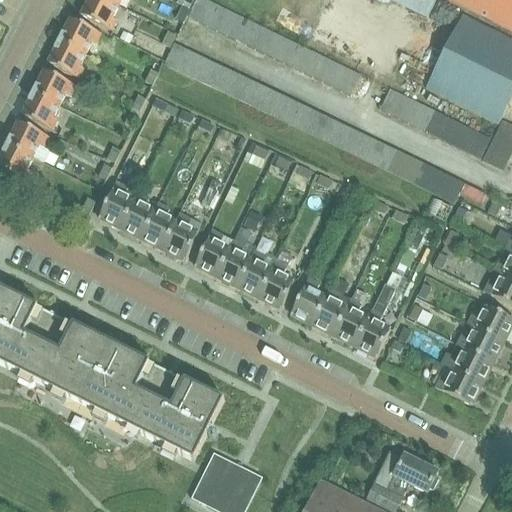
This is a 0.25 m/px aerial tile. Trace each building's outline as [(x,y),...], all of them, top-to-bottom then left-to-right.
[(119,10),(98,0),(89,0),(80,19),(112,34),(117,24),(112,22),(119,10)] [(98,0),(119,10),(123,0),(98,0)] [(179,0),(177,6),(189,11),(194,0),(179,0)] [(198,0),(197,0),(191,13),(188,20),(197,25),(207,4),(198,0)] [(301,27),(310,0),(283,0),(277,19),(301,27)] [(511,0),(380,0),(426,22),(436,0),(443,0),(511,34),(511,0)] [(197,25),(207,30),(217,9),(207,4),(197,25)] [(187,22),(188,20),(191,13),(182,9),(175,23),(184,27),(187,22)] [(217,9),(207,30),(216,34),(226,14),(217,9)] [(216,34),(226,39),(236,18),(226,14),(216,34)] [(236,18),(226,39),(235,44),(245,23),(236,18)] [(511,44),(462,20),(435,73),(426,91),(498,127),(506,109),(511,97),(511,44)] [(70,22),(58,44),(85,58),(91,45),(95,48),(100,38),(70,22)] [(235,44),(245,48),(255,28),(245,23),(235,44)] [(245,48),(255,53),(265,32),(255,28),(245,48)] [(255,53),(264,58),(274,37),(265,32),(255,53)] [(168,34),(162,47),(171,51),(177,38),(168,34)] [(134,40),(124,35),(120,42),(131,47),(134,40)] [(264,58),(274,62),(284,42),(274,37),(264,58)] [(274,62),(283,67),(293,46),(284,42),(274,62)] [(85,58),(58,44),(47,66),(78,82),(83,72),(79,70),(85,58)] [(283,67),(293,71),(303,51),(293,46),(283,67)] [(174,72),(184,52),(174,47),(164,67),(174,72)] [(302,76),(312,55),(303,51),(293,71),(302,76)] [(174,72),(184,76),(193,57),(184,52),(174,72)] [(302,76),(312,81),(322,60),(312,55),(302,76)] [(184,76),(194,81),(203,61),(193,57),(184,76)] [(322,60),(312,81),(321,85),(331,65),(322,60)] [(194,81),(203,86),(213,66),(203,61),(194,81)] [(321,85),(331,90),(341,69),(331,65),(321,85)] [(203,86),(213,90),(222,71),(213,66),(203,86)] [(331,90),(340,95),(350,74),(341,69),(331,90)] [(215,91),(222,95),(232,75),(222,71),(213,90),(215,91)] [(151,72),(145,84),(154,88),(160,76),(151,72)] [(43,74),(32,96),(59,109),(65,97),(69,99),(74,90),(43,74)] [(360,79),(350,74),(340,95),(350,99),(360,79)] [(222,95),(232,100),(242,80),(232,75),(222,95)] [(242,80),(232,100),(236,102),(242,104),(251,85),(242,80)] [(242,104),(251,109),(261,89),(251,85),(242,104)] [(251,109),(261,114),(270,94),(261,89),(251,109)] [(378,113),(388,117),(398,97),(388,92),(378,113)] [(196,96),(190,110),(201,115),(210,97),(202,93),(200,98),(196,96)] [(261,114),(271,118),(280,99),(270,94),(261,114)] [(59,109),(32,96),(21,118),(52,134),(57,124),(53,122),(59,109)] [(398,97),(388,117),(397,122),(407,101),(398,97)] [(132,111),(140,114),(147,102),(139,98),(132,111)] [(271,118),(280,123),(290,103),(280,99),(271,118)] [(397,122),(406,126),(416,106),(407,101),(397,122)] [(280,123),(290,128),(299,108),(290,103),(280,123)] [(179,112),(164,105),(160,115),(175,121),(179,112)] [(406,126),(415,131),(425,110),(416,106),(406,126)] [(299,132),(309,113),(299,108),(290,128),(299,132)] [(425,110),(415,131),(424,135),(434,115),(425,110)] [(299,132),(309,137),(319,117),(309,113),(299,132)] [(124,127),(133,130),(139,118),(131,114),(124,127)] [(179,122),(191,127),(195,120),(182,114),(179,122)] [(424,135),(434,140),(444,119),(434,115),(424,135)] [(319,117),(309,137),(319,142),(328,122),(319,117)] [(434,140),(443,144),(453,124),(444,119),(434,140)] [(319,142),(328,146),(338,127),(328,122),(319,142)] [(201,123),(198,130),(206,134),(211,136),(214,129),(201,123)] [(443,144),(452,149),(462,128),(453,124),(443,144)] [(497,134),(511,141),(511,128),(502,124),(497,134)] [(17,126),(6,148),(33,161),(39,149),(43,151),(48,141),(17,126)] [(328,146),(338,151),(347,132),(338,127),(328,146)] [(471,133),(462,128),(452,149),(461,153),(471,133)] [(221,130),(218,138),(227,142),(231,135),(221,130)] [(338,151),(348,156),(357,136),(347,132),(338,151)] [(461,153),(470,158),(480,137),(471,133),(461,153)] [(511,152),(511,141),(497,134),(492,144),(511,153),(511,152)] [(348,156),(357,160),(367,141),(357,136),(348,156)] [(490,142),(480,137),(470,158),(480,162),(490,142)] [(357,160),(367,165),(376,146),(367,141),(357,160)] [(511,153),(492,144),(487,154),(507,163),(511,153)] [(367,165),(376,170),(386,150),(376,146),(367,165)] [(33,161),(6,148),(0,159),(0,173),(26,186),(30,176),(26,174),(33,161)] [(113,149),(107,162),(115,166),(121,153),(113,149)] [(265,163),(269,156),(256,150),(253,158),(265,163)] [(376,170),(386,174),(396,155),(386,150),(376,170)] [(507,163),(487,154),(482,164),(502,173),(507,163)] [(386,174),(396,179),(405,160),(396,155),(386,174)] [(288,173),(291,165),(278,160),(275,167),(288,173)] [(396,179),(405,184),(415,164),(405,160),(396,179)] [(405,184),(415,188),(425,169),(415,164),(405,184)] [(105,166),(99,179),(107,183),(113,170),(105,166)] [(415,188),(425,193),(434,174),(425,169),(415,188)] [(314,175),(301,170),(298,177),(310,183),(314,175)] [(425,193),(434,198),(444,178),(434,174),(425,193)] [(333,184),(321,178),(317,186),(329,192),(333,184)] [(434,198),(444,202),(453,183),(444,178),(434,198)] [(209,190),(202,207),(211,211),(219,195),(222,187),(213,182),(209,190)] [(453,183),(444,202),(454,207),(463,188),(453,183)] [(98,222),(120,233),(138,197),(137,197),(133,205),(122,199),(126,192),(116,187),(98,222)] [(231,189),(225,202),(232,206),(238,192),(231,189)] [(120,233),(141,244),(158,208),(154,215),(143,209),(147,202),(138,197),(120,233)] [(88,200),(82,213),(90,217),(96,204),(88,200)] [(432,200),(425,215),(445,224),(452,209),(432,200)] [(496,220),(503,207),(495,203),(489,216),(496,220)] [(389,209),(376,204),(372,212),(385,218),(389,209)] [(141,244),(161,254),(179,219),(179,218),(175,226),(164,220),(168,213),(158,208),(141,244)] [(459,209),(452,224),(460,228),(468,214),(459,209)] [(408,219),(396,213),(392,222),(404,227),(408,219)] [(255,236),(262,222),(252,217),(245,231),(255,236)] [(179,219),(161,254),(183,265),(197,237),(186,231),(189,224),(179,219)] [(444,246),(453,250),(459,237),(450,233),(444,246)] [(194,270),(216,281),(234,246),(233,245),(229,253),(218,247),(222,240),(212,235),(194,270)] [(511,256),(511,244),(510,243),(510,244),(499,239),(495,248),(505,253),(511,256)] [(416,256),(413,262),(425,268),(433,252),(421,245),(416,256)] [(216,281),(237,292),(254,256),(250,263),(239,258),(243,251),(234,246),(216,281)] [(406,252),(400,265),(407,269),(409,270),(413,262),(416,256),(406,252)] [(511,281),(511,256),(505,253),(511,257),(507,268),(500,264),(495,273),(511,281)] [(440,255),(433,268),(442,272),(448,259),(440,255)] [(237,292),(257,302),(275,267),(271,274),(261,269),(264,261),(254,256),(237,292)] [(285,272),(275,267),(257,302),(279,313),(293,285),(282,279),(285,272)] [(511,309),(511,281),(495,273),(494,274),(502,278),(496,289),(489,285),(484,295),(511,309)] [(368,322),(354,351),(376,362),(390,333),(378,327),(381,320),(382,321),(399,286),(389,281),(386,287),(385,287),(371,315),(368,322)] [(290,319),(312,330),(330,294),(329,294),(325,301),(315,295),(318,288),(308,283),(290,319)] [(432,292),(424,287),(418,300),(426,304),(432,292)] [(224,403),(0,291),(0,366),(194,464),(224,403)] [(330,294),(312,330),(333,340),(351,305),(350,304),(346,312),(336,306),(339,299),(330,294)] [(333,340),(354,351),(368,322),(357,317),(360,310),(351,305),(333,340)] [(407,321),(415,325),(422,313),(413,309),(407,321)] [(474,332),(502,346),(511,326),(511,323),(485,310),(479,322),(472,318),(467,329),(474,332)] [(396,343),(405,347),(411,334),(403,330),(396,343)] [(492,367),(502,346),(474,332),(469,343),(462,339),(457,349),(464,353),(492,367)] [(481,388),(492,367),(464,353),(459,362),(446,356),(440,367),(446,370),(446,371),(453,374),(453,373),(481,388)] [(392,355),(385,370),(397,376),(404,361),(392,355)] [(413,373),(422,382),(434,369),(426,361),(413,373)] [(453,373),(453,374),(447,385),(440,381),(435,392),(470,409),(481,388),(453,373)] [(374,489),(366,503),(384,511),(396,511),(405,495),(404,495),(408,487),(426,497),(429,492),(432,494),(438,482),(435,480),(437,476),(415,464),(417,461),(407,456),(405,459),(404,458),(402,462),(389,455),(373,488),(374,489)] [(247,511),(263,481),(214,457),(191,502),(211,511),(247,511)] [(374,511),(319,484),(304,511),(374,511)]
